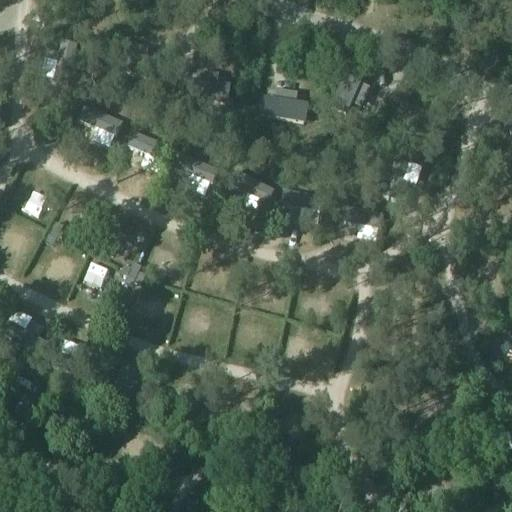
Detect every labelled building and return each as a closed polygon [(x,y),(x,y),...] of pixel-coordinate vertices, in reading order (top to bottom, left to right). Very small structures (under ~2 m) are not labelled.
[(117,50),(140,56),(143,43),(121,37),(117,50)] [(54,66),(56,42),(42,41),(41,65),(54,66)] [(330,81),(351,98),(366,78),(345,61),(330,81)] [(214,82),(216,69),(194,64),(191,77),(214,82)] [(291,93),(291,80),(268,80),(268,93),(291,93)] [(402,128),(406,110),(395,107),(390,125),(402,128)] [(76,110),(71,123),(93,130),(98,118),(76,110)] [(125,154),(144,161),(149,149),(129,142),(125,154)] [(178,146),(175,156),(196,163),(199,153),(178,146)] [(179,161),(175,174),(198,182),(202,169),(179,161)] [(36,176),(25,193),(40,202),(50,186),(36,176)] [(251,210),(256,197),(234,188),(229,201),(251,210)] [(50,211),(68,220),(77,201),(60,192),(50,211)] [(285,211),(308,218),(311,205),(288,199),(285,211)] [(457,210),(465,228),(482,220),(473,202),(457,210)] [(336,230),(358,237),(361,224),(340,217),(336,230)] [(11,221),(0,241),(13,247),(23,227),(11,221)] [(103,242),(122,251),(128,235),(110,227),(103,242)] [(151,266),(159,246),(140,239),(132,258),(151,266)] [(50,243),(41,264),(59,272),(69,252),(50,243)] [(391,261),(379,274),(397,292),(409,279),(391,261)] [(250,273),(245,288),(266,294),(270,279),(250,273)] [(320,299),(322,281),(306,279),(304,297),(320,299)] [(122,286),(118,306),(132,309),(137,289),(122,286)] [(175,316),(198,320),(202,299),(179,295),(175,316)] [(4,328),(19,338),(32,317),(16,308),(4,328)] [(227,328),(246,335),(253,316),(234,309),(227,328)] [(482,335),(502,340),(506,321),(487,316),(482,335)] [(389,327),(390,345),(414,344),(413,325),(389,327)] [(297,354),(302,335),(281,330),(277,349),(297,354)] [(99,381),(120,388),(128,362),(107,356),(99,381)] [(0,372),(0,394),(11,398),(18,378),(0,372)] [(182,392),(185,380),(163,374),(159,386),(182,392)] [(431,387),(440,406),(457,398),(448,379),(431,387)] [(222,390),(221,402),(238,404),(239,392),(222,390)] [(59,424),(62,408),(42,404),(39,421),(59,424)] [(270,405),(267,416),(287,422),(290,410),(270,405)] [(487,446),(503,436),(494,421),(478,431),(487,446)] [(137,447),(154,450),(157,432),(140,429),(137,447)]
